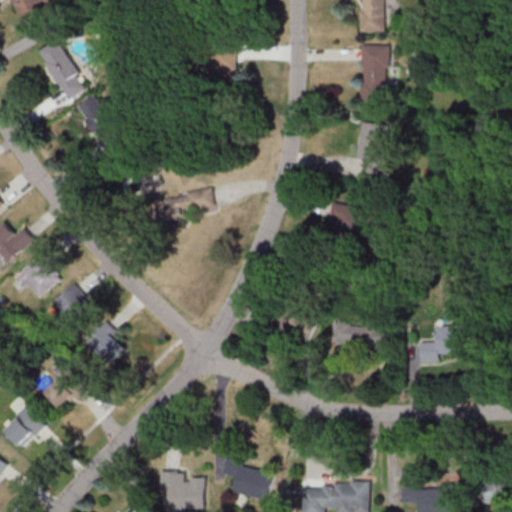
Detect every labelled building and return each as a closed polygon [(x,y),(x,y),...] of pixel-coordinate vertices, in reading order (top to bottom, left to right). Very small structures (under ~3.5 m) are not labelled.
[(15,0),(29,26),(58,12),(51,0),(15,0)] [(364,0),(365,31),(390,31),(389,0),(364,0)] [(72,99),(92,86),(62,38),(42,51),(72,99)] [(365,100),(393,101),(394,44),(366,43),(365,100)] [(240,47),(207,47),(207,84),(240,84),(240,47)] [(128,138),(100,94),(82,106),(109,149),(128,138)] [(369,172),(389,175),(394,124),(366,120),(361,158),(370,160),(369,172)] [(219,209),(215,188),(160,198),(164,219),(219,209)] [(376,209),(337,201),(331,230),(371,238),(376,209)] [(26,226),(19,233),(8,221),(0,228),(0,248),(14,262),(38,239),(26,226)] [(44,298),(68,275),(46,251),(22,274),(44,298)] [(58,304),(82,327),(99,309),(75,286),(58,304)] [(310,343),(325,320),(305,307),(290,329),(310,343)] [(368,325),(335,324),(335,346),(391,348),(392,317),(368,316),(368,325)] [(443,360),(443,353),(469,352),(469,325),(439,325),(439,341),(423,341),(423,361),(443,360)] [(94,344),(118,363),(132,345),(108,326),(94,344)] [(50,392),(67,408),(91,384),(74,367),(50,392)] [(49,424),(30,405),(7,428),(27,447),(49,424)] [(0,480),(12,460),(0,452),(0,480)] [(276,467),(228,458),(225,474),(237,476),(235,492),(271,498),(276,467)] [(164,471),(164,507),(209,507),(209,477),(188,477),(188,471),(164,471)] [(511,502),(511,496),(511,495),(511,477),(485,478),(485,503),(511,502)] [(306,484),(307,511),(373,509),(372,481),(306,484)] [(456,484),(410,486),(411,511),(440,511),(458,511),(456,484)]
